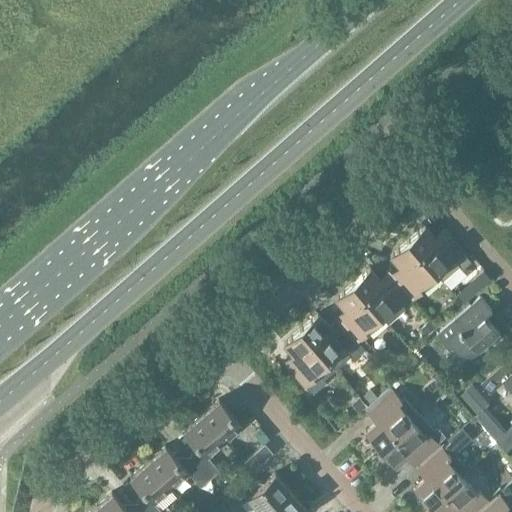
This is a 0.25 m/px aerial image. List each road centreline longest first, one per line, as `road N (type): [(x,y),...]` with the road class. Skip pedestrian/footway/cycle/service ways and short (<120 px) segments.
road 1 (secondary): [(0,404),(462,0)]
road 2 (secondary): [(378,0),(0,330)]
road 3 (residential): [(219,353),(397,195),(416,190)]
road 4 (residential): [(43,511),(52,493),(219,353)]
road 5 (residential): [(359,511),(219,353)]
road 6 (residential): [(511,289),(416,190)]
